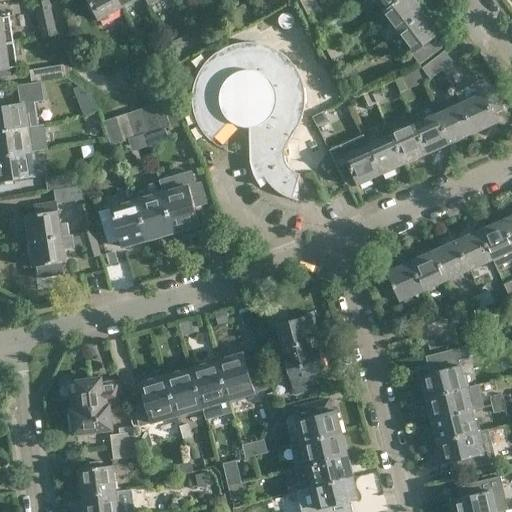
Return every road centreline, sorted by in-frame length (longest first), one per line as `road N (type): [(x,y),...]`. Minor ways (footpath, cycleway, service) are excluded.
road 1 (residential): [(1,336),(184,297),(336,241)]
road 2 (residential): [(407,511),(336,241)]
road 3 (residential): [(336,241),(511,168)]
road 4 (residential): [(28,511),(1,336)]
